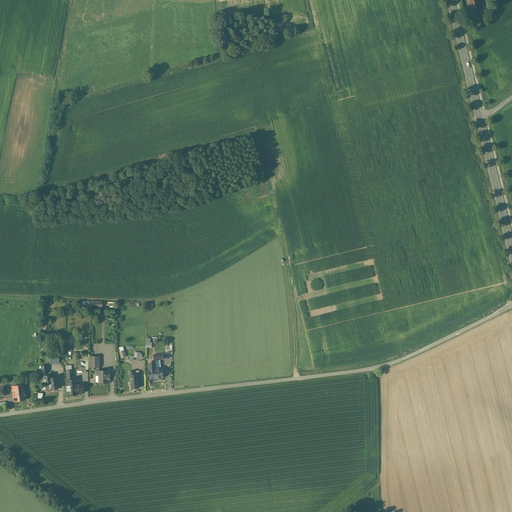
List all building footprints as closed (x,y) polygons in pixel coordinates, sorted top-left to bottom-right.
[(480,0),(467,0),(471,14),(483,11),(480,0)] [(135,352),(135,355),(130,355),(130,360),(135,360),(135,357),(142,357),(142,352),(135,352)] [(99,357),(90,356),(90,367),(96,368),(96,371),(99,371),(99,357)] [(160,360),(154,360),(155,362),(148,363),(150,379),(163,378),(162,368),(161,368),(160,360)] [(71,371),(66,371),(67,381),(66,381),(66,385),(66,386),(67,396),(73,395),(73,394),(83,393),(82,384),(73,385),(71,371)] [(99,371),(96,371),(96,376),(99,376),(99,383),(109,383),(109,371),(99,371)] [(138,375),(130,375),(131,389),(139,388),(138,375)] [(46,376),(43,376),(45,390),(58,388),(56,377),(50,378),(50,376),(46,376)] [(11,386),(13,402),(25,400),(23,384),(16,385),(11,386)]
